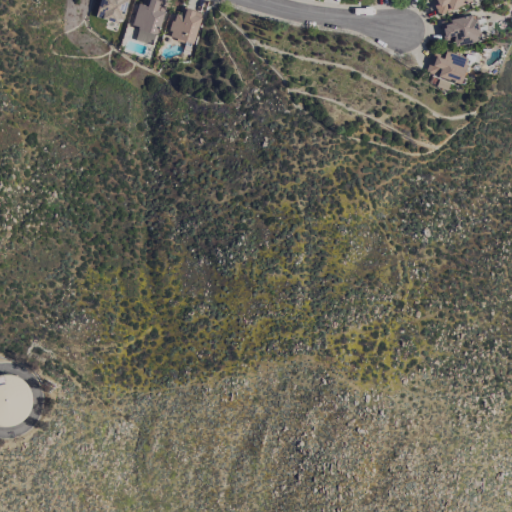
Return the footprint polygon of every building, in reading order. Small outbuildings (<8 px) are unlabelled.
[(127,0),(98,0),(95,17),(122,24),(127,0)] [(137,3),(131,26),(138,28),(134,40),(153,45),(164,0),(148,0),(147,6),(137,3)] [(473,0),(430,0),(437,15),(473,0)] [(201,13),(184,8),(182,16),(173,13),(166,37),(192,44),(201,13)] [(452,40),(453,47),(480,41),(474,14),(439,22),(443,42),(452,40)] [(467,58),(444,51),(443,56),(432,52),(425,73),(459,84),(467,58)] [(0,376),(7,376),(15,379),(22,384),(26,392),(28,400),(27,408),(23,416),(16,422),(9,425),(1,426),(0,425),(0,376)]
